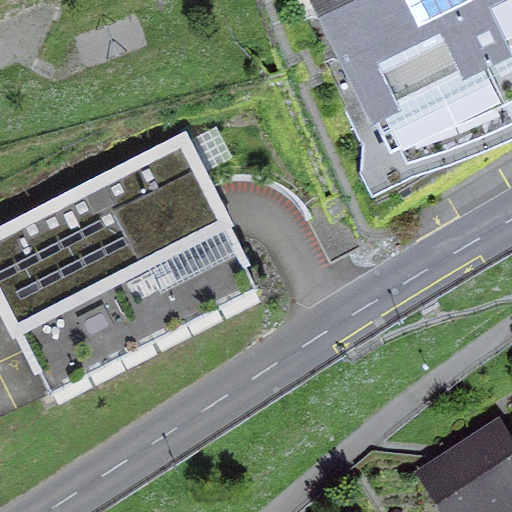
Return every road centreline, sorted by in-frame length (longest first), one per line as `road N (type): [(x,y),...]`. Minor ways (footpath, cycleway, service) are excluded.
road 1 (tertiary): [(511,216),(42,511)]
road 2 (residential): [(286,511),(511,333)]
